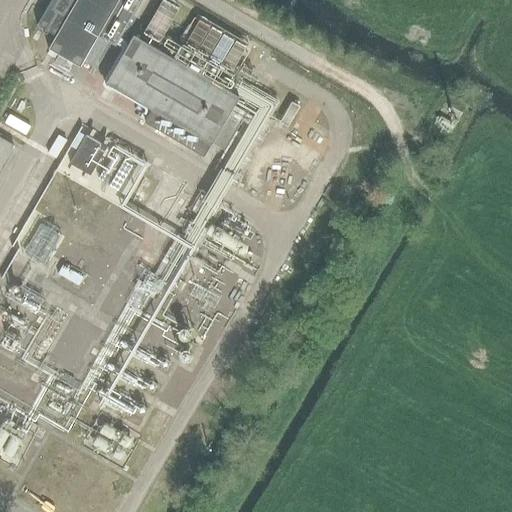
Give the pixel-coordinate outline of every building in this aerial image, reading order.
[(47,50),(78,68),(117,0),(51,0),(36,26),(55,37),(47,50)] [(200,30),(190,49),(208,58),(212,60),(222,41),(200,30)] [(232,106),(238,97),(132,35),(104,84),(150,111),(143,123),(202,158),(210,144),(223,152),(245,114),(232,106)] [(86,135),(85,136),(77,151),(69,164),(90,176),(107,147),(86,135)] [(0,169),(13,146),(0,138),(0,169)] [(82,288),(87,275),(65,266),(60,279),(82,288)]
